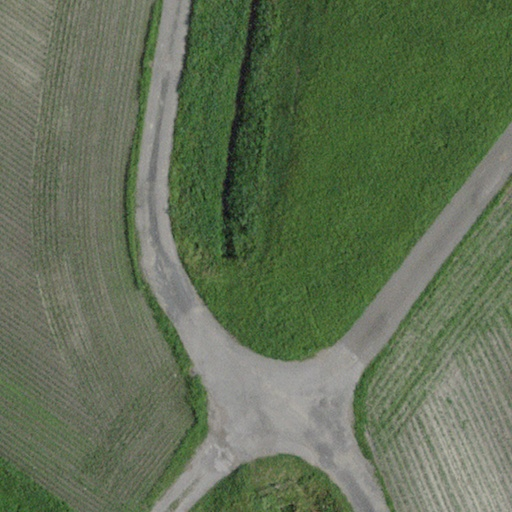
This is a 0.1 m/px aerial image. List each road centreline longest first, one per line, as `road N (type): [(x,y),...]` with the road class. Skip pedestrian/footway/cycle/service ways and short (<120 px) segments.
road 1 (track): [(176,511),(238,435),(287,405),(232,359),(194,310),(159,213),(192,0)]
road 2 (track): [(511,160),(343,374),(287,405)]
road 3 (track): [(383,511),(338,436),(287,405)]
